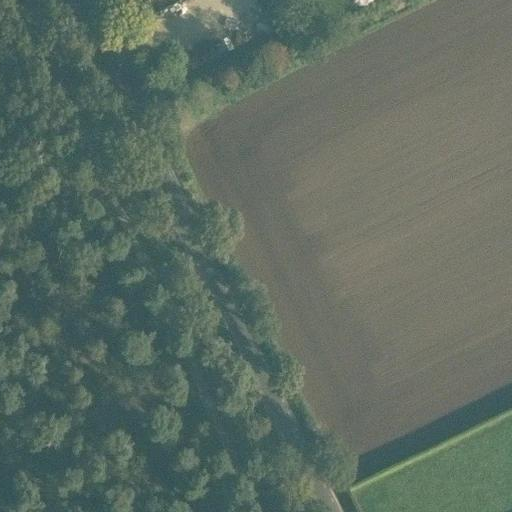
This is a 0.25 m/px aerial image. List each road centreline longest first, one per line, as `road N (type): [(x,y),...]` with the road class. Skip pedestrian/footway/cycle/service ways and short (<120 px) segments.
road 1 (tertiary): [(327,511),(73,0)]
road 2 (track): [(0,208),(141,137)]
